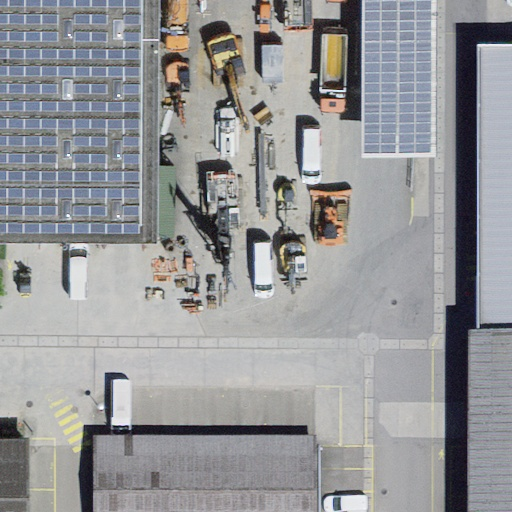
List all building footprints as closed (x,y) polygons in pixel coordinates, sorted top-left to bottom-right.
[(159,0),(0,0),(0,220),(157,223),(159,0)] [(365,0),(365,138),(434,138),(434,0),(365,0)] [(511,48),(481,48),(480,337),(511,336),(511,48)] [(511,511),(511,336),(480,337),(469,337),(468,511),(511,511)] [(317,511),(317,434),(98,436),(98,511),(317,511)] [(23,511),(22,437),(0,437),(0,511),(23,511)]
